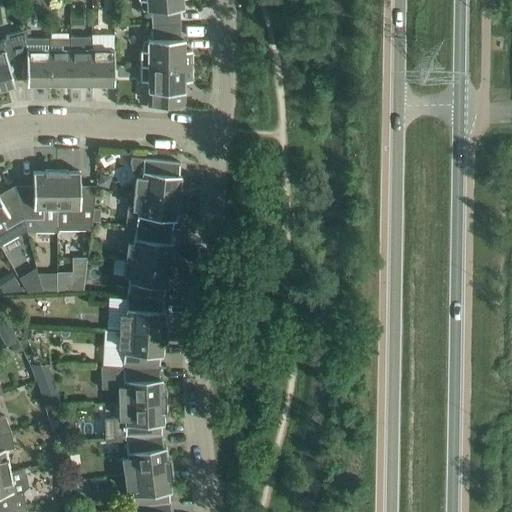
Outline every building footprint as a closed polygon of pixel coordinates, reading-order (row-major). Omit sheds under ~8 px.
[(138,0),(139,0),(145,0),(146,11),(150,10),(151,24),(180,23),(179,8),(183,8),(182,0),(138,0)] [(151,39),(147,39),(147,50),(140,50),(140,60),(140,65),(192,65),(192,50),(184,50),(184,39),(180,38),(180,23),(151,24),(151,39)] [(0,39),(0,89),(7,87),(6,84),(14,82),(11,73),(26,69),(26,36),(24,36),(24,40),(10,44),(8,37),(0,39)] [(49,48),(49,37),(49,36),(26,36),(26,69),(26,82),(34,82),(34,84),(48,84),(48,48),(49,48)] [(49,37),(49,48),(48,48),(48,84),(63,84),(63,82),(70,82),(70,48),(70,38),(49,37)] [(92,84),(92,48),(70,48),(70,82),(77,82),(77,84),(92,84)] [(114,64),(114,48),(92,48),(92,84),(106,84),(106,81),(114,81),(114,64)] [(180,92),(184,92),(184,81),(192,81),(192,65),(140,65),(140,80),(147,81),(147,92),(151,92),(151,106),(180,106),(180,92)] [(78,167),(79,149),(66,149),(66,167),(78,167)] [(131,156),(130,164),(131,170),(136,176),(134,192),(180,197),(182,187),(179,187),(181,174),(178,174),(180,162),(131,156)] [(33,171),(33,175),(33,193),(16,193),(26,230),(26,229),(28,231),(57,231),(57,229),(56,229),(56,170),(44,170),(44,171),(33,171)] [(68,170),(56,170),(56,229),(57,229),(92,229),(92,221),(94,208),(95,193),(80,193),(80,171),(68,171),(68,170)] [(134,192),(132,208),(127,207),(126,225),(135,226),(172,230),(173,219),(176,219),(177,207),(179,207),(180,197),(134,192)] [(0,244),(26,230),(16,193),(2,201),(0,198),(0,244)] [(172,230),(135,226),(133,243),(128,243),(126,259),(172,265),(174,255),(171,254),(173,242),(170,241),(172,230)] [(90,240),(88,254),(100,255),(102,242),(90,240)] [(172,265),(126,259),(124,275),(129,275),(126,295),(163,298),(165,287),(167,287),(169,274),(171,275),(172,265)] [(56,285),(56,292),(83,290),(84,283),(56,285)] [(163,298),(126,295),(125,314),(120,314),(119,330),(166,332),(166,322),(164,322),(165,310),(162,309),(163,298)] [(166,332),(119,330),(118,346),(123,346),(122,366),(159,366),(160,355),(162,355),(163,342),(165,342),(166,332)] [(15,354),(22,350),(18,341),(11,344),(15,354)] [(122,366),(101,366),(102,389),(118,388),(118,402),(165,400),(165,390),(162,390),(162,378),(160,378),(159,366),(122,366)] [(118,402),(119,418),(104,418),(105,438),(125,438),(125,437),(162,434),(161,423),(163,423),(163,410),(165,410),(165,400),(118,402)] [(0,416),(0,433),(10,431),(4,415),(0,416)] [(14,447),(10,431),(0,433),(0,472),(10,470),(5,449),(14,447)] [(125,437),(125,438),(127,457),(122,458),(124,474),(170,468),(169,458),(167,458),(165,446),(163,446),(162,434),(125,437)] [(170,468),(124,474),(126,489),(131,489),(133,506),(170,502),(168,491),(171,491),(169,478),(172,478),(170,468)] [(10,471),(10,470),(0,472),(0,511),(14,511),(27,511),(23,491),(28,486),(26,472),(21,470),(10,471)] [(170,511),(170,502),(133,506),(133,511),(170,511)]
